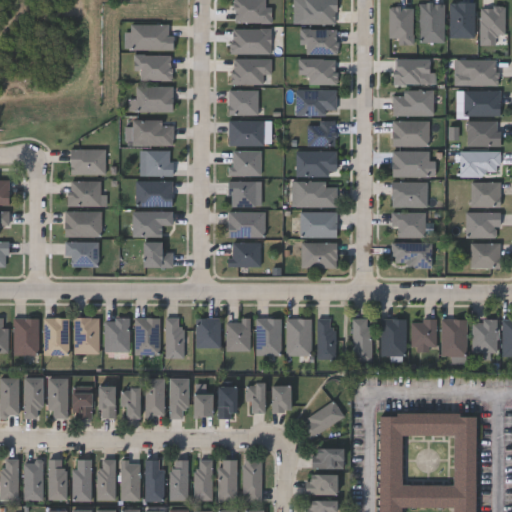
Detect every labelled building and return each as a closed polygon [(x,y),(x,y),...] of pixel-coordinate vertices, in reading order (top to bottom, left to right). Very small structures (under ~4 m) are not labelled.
[(443,2),(443,41),(418,41),(418,2),(443,2)] [(473,2),(473,37),(448,37),(448,2),(473,2)] [(129,49),(129,23),(170,23),(170,49),(129,49)] [(172,86),(172,111),(128,111),(128,100),(134,100),(134,86),(172,86)] [(257,89),(257,114),(227,114),(227,89),(257,89)] [(294,114),(294,89),(335,89),(335,114),(294,114)] [(391,115),(391,90),(432,90),(432,115),(391,115)] [(499,90),(499,115),(463,115),(463,90),(499,90)] [(131,144),(131,119),(172,119),(172,144),(131,144)] [(262,119),(262,144),(227,144),(227,119),(262,119)] [(466,120),(499,120),(499,146),(466,146),(466,120)] [(334,146),(306,146),(306,121),(334,121),(334,146)] [(391,146),(391,121),(427,121),(427,146),(391,146)] [(103,148),(103,174),(68,174),(68,148),(103,148)] [(144,175),(144,150),(172,150),(172,175),(144,175)] [(260,150),(260,175),(228,175),(228,150),(260,150)] [(295,175),(295,150),(336,150),(336,175),(295,175)] [(499,150),(499,176),(459,176),(459,150),(499,150)] [(427,151),(427,176),(391,176),(391,151),(427,151)] [(134,206),(134,180),(171,180),(171,206),(134,206)] [(8,182),(0,181),(0,207),(8,207),(8,182)] [(67,206),(67,181),(100,181),(100,193),(105,193),(105,206),(67,206)] [(260,181),(260,206),(227,206),(227,181),(260,181)] [(425,181),(425,207),(391,207),(391,181),(425,181)] [(499,207),(469,207),(469,181),(499,181),(499,207)] [(336,182),(336,207),(291,207),(291,182),(336,182)] [(100,211),(100,236),(63,236),(63,211),(100,211)] [(171,211),(171,225),(161,225),(161,236),(131,236),(131,211),(171,211)] [(227,236),(227,211),(263,211),(263,236),(227,236)] [(336,212),(336,236),(299,236),(299,212),(336,212)] [(424,212),(424,236),(395,236),(395,228),(391,228),(391,212),(424,212)] [(466,237),(466,212),(499,212),(499,237),(466,237)] [(0,227),(8,227),(8,213),(0,213),(0,227)] [(63,257),(63,242),(96,242),(96,267),(69,267),(69,257),(63,257)] [(172,267),(142,267),(142,242),(160,242),(160,252),(172,252),(172,267)] [(258,266),(229,265),(229,242),(258,242),(258,266)] [(336,242),(336,267),(300,267),(300,242),(336,242)] [(430,242),(430,266),(391,266),(391,242),(430,242)] [(499,267),(469,267),(469,242),(499,242),(499,267)] [(0,269),(8,269),(8,244),(0,243),(0,269)] [(13,318),(37,318),(37,354),(13,354),(13,318)] [(68,354),(43,354),(43,318),(68,318),(68,354)] [(98,318),(98,353),(73,353),(73,318),(98,318)] [(128,318),(128,351),(104,351),(104,318),(128,318)] [(158,318),(158,354),(134,354),(134,318),(158,318)] [(181,357),(165,357),(165,318),(181,318),(181,357)] [(219,318),(219,347),(195,347),(195,318),(219,318)] [(280,318),(280,354),(255,354),(255,318),(280,318)] [(285,355),(285,318),(310,318),(310,355),(285,355)] [(316,359),(316,318),(334,318),(334,359),(316,359)] [(351,361),(351,318),(370,318),(370,361),(351,361)] [(379,355),(379,318),(404,318),(404,355),(379,355)] [(440,355),(440,318),(465,318),(465,355),(440,355)] [(511,355),(501,355),(501,318),(511,318),(511,355)] [(434,349),(410,349),(410,319),(434,319),(434,349)] [(471,352),(471,319),(496,319),(496,352),(471,352)] [(0,354),(8,355),(8,320),(0,320),(0,354)] [(249,320),(249,350),(225,350),(225,320),(249,320)] [(0,377),(17,377),(17,415),(0,415),(0,377)] [(22,417),(22,377),(40,377),(40,417),(22,417)] [(47,417),(47,378),(65,378),(65,417),(47,417)] [(143,416),(143,378),(162,378),(162,416),(143,416)] [(186,378),(186,418),(168,418),(168,378),(186,378)] [(263,413),(245,413),(245,382),(263,382),(263,413)] [(288,412),(269,412),(269,385),(288,385),(288,412)] [(113,386),(113,417),(96,417),(96,386),(113,386)] [(234,386),(234,417),(216,417),(216,386),(234,386)] [(90,417),(71,417),(71,388),(90,388),(90,417)] [(121,418),(121,388),(137,388),(137,418),(121,418)] [(210,417),(191,417),(191,393),(210,393),(210,417)] [(307,421),(305,417),(332,400),(342,417),(307,438),(299,426),(307,421)] [(475,413),(475,511),(453,511),(453,508),(401,508),(401,511),(379,511),(379,413),(475,413)] [(310,469),(310,448),(341,448),(341,469),(310,469)] [(17,499),(0,499),(0,458),(17,458),(17,499)] [(65,499),(47,499),(47,458),(65,458),(65,499)] [(211,458),(211,500),(193,500),(193,458),(211,458)] [(72,500),(72,459),(90,459),(90,500),(72,500)] [(96,459),(113,459),(113,499),(96,499),(96,459)] [(162,501),(144,501),(144,459),(162,459),(162,501)] [(235,459),(235,501),(217,501),(217,459),(235,459)] [(41,499),(22,500),(22,460),(41,460),(41,499)] [(119,500),(119,460),(138,460),(138,500),(119,500)] [(168,500),(168,460),(186,460),(186,500),(168,500)] [(260,460),(260,501),(241,501),(241,460),(260,460)] [(335,474),(335,494),(305,494),(305,474),(335,474)] [(304,511),(304,509),(307,509),(307,503),(336,503),(336,511),(304,511)]
